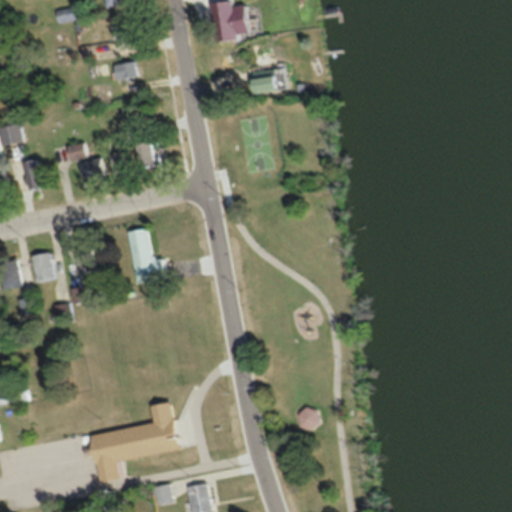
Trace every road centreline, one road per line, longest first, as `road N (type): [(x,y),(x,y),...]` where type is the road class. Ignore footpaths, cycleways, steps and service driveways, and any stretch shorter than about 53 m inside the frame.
road 1 (residential): [(279,511),(171,0)]
road 2 (residential): [(206,184),(0,226)]
